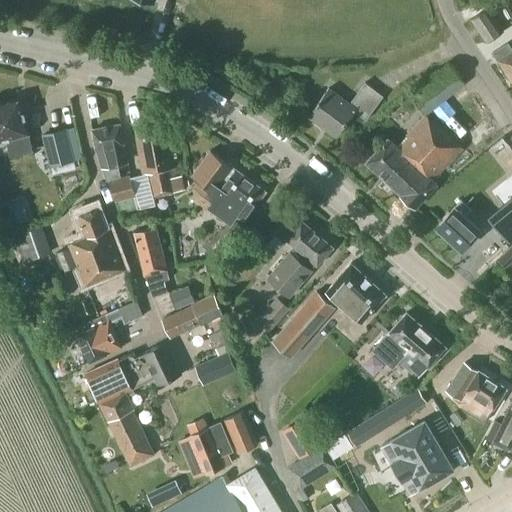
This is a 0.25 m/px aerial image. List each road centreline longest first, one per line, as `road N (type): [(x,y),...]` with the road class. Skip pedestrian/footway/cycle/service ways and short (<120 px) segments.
road 1 (unclassified): [(511,343),(244,128),(165,83),(73,60)]
road 2 (residential): [(73,60),(88,150),(157,334)]
road 3 (residential): [(511,114),(443,0)]
